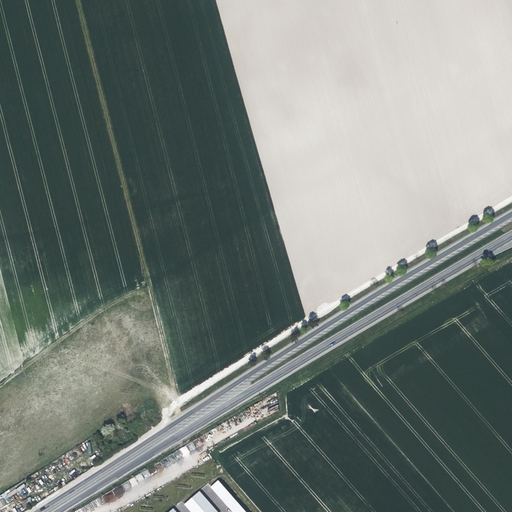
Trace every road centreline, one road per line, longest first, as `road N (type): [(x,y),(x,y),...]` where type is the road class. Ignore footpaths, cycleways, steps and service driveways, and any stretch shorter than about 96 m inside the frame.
road 1 (primary): [(511,212),(40,511)]
road 2 (primary): [(53,511),(511,235)]
road 3 (track): [(146,276),(181,398),(511,200)]
road 4 (track): [(77,0),(146,276),(0,384)]
